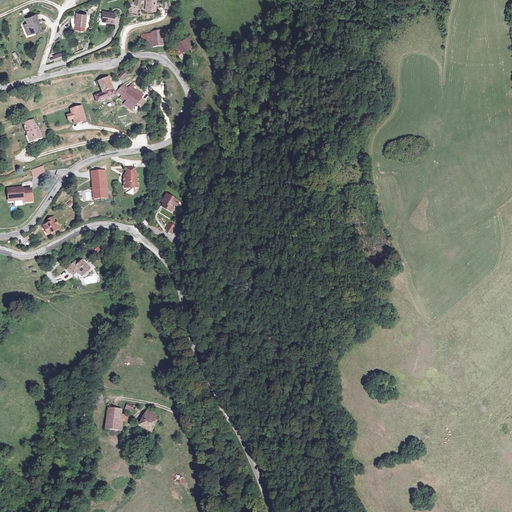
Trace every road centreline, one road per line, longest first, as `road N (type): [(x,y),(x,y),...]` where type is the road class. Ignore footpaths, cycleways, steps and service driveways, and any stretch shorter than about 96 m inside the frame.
road 1 (tertiary): [(0,235),(26,228),(76,166),(171,142),(189,113),(185,86),(153,55),(0,88)]
road 2 (tertiary): [(270,511),(199,363),(169,264),(113,225),(81,229),(34,254),(0,249)]
road 3 (track): [(45,138),(23,151),(29,159),(129,137)]
